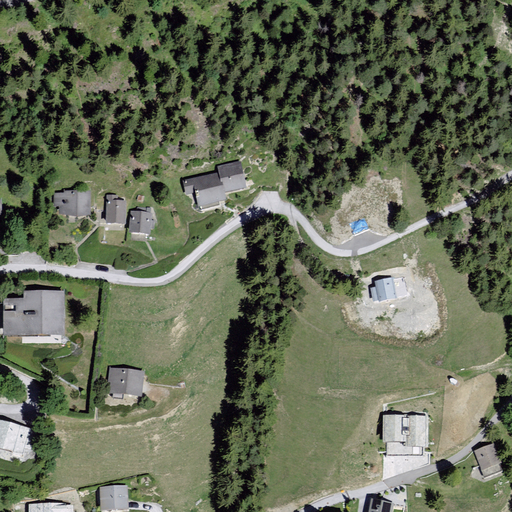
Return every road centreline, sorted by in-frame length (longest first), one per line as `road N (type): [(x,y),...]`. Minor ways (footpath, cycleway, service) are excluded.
road 1 (residential): [(0,271),(159,283),(263,210),(300,221),(329,250),(364,250),(511,178)]
road 2 (residential): [(327,511),(468,450),(511,399)]
